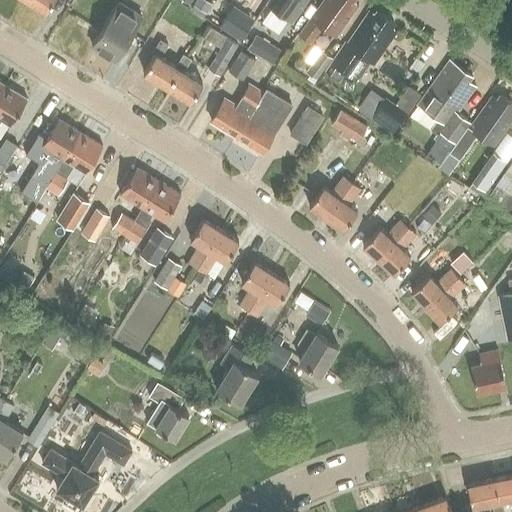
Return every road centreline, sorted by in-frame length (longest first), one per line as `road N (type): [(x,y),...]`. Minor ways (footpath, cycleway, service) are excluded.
road 1 (residential): [(453,440),(415,355),(369,297),(205,174),(0,44)]
road 2 (residential): [(251,511),(324,478),(453,440)]
road 3 (tertiary): [(511,67),(407,0)]
